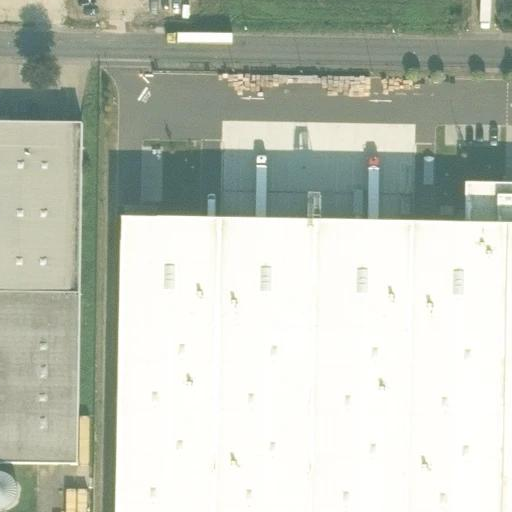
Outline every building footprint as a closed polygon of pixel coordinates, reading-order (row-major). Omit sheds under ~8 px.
[(104,0),(104,11),(155,12),(155,0),(104,0)] [(0,172),(58,173),(59,145),(59,124),(10,124),(10,118),(0,117),(0,172)] [(82,125),(59,124),(59,145),(82,146),(82,125)] [(82,146),(59,145),(58,173),(0,172),(0,294),(80,295),(82,146)] [(465,226),(511,227),(511,185),(466,184),(465,226)] [(511,511),(511,227),(465,226),(123,220),(117,511),(511,511)] [(0,464),(78,466),(80,295),(0,294),(0,314),(30,314),(30,334),(0,333),(0,464)] [(0,333),(30,334),(30,314),(0,314),(0,333)] [(80,417),(79,440),(89,441),(89,417),(80,417)] [(0,474),(0,510),(3,511),(11,507),(16,500),(18,492),(16,484),(10,478),(2,474),(0,474)]
